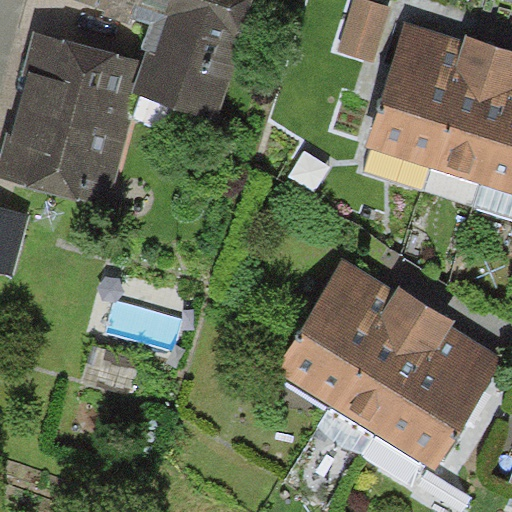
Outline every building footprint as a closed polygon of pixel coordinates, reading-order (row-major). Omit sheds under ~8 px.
[(133,122),(121,119),(128,93),(217,124),(244,48),(236,45),(252,0),(76,0),(76,2),(108,14),(107,18),(130,26),(132,19),(152,26),(143,51),(148,53),(143,67),(137,65),(111,57),(37,36),(0,163),(0,178),(106,210),(133,122)] [(389,9),(360,0),(355,0),(340,52),(372,62),(389,9)] [(511,55),(409,22),(367,154),(511,200),(511,55)] [(0,207),(0,273),(11,277),(29,216),(0,207)] [(343,261),(274,375),(435,472),(504,359),(457,330),(460,325),(398,287),(394,292),(343,261)]
